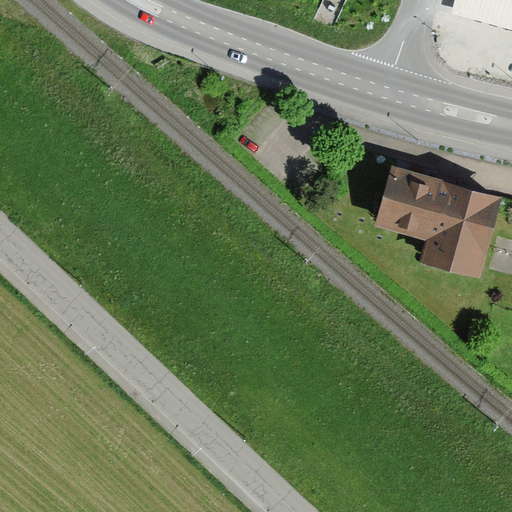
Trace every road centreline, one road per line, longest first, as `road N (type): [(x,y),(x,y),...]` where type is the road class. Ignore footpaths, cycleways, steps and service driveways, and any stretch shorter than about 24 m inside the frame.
road 1 (residential): [(0,233),(294,511)]
road 2 (primary): [(390,94),(264,56),(136,0)]
road 3 (primary): [(511,125),(390,94)]
